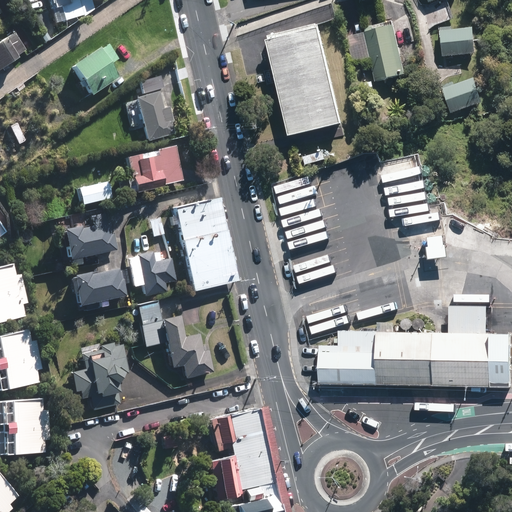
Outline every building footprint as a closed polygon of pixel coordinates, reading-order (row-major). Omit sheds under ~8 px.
[(53,0),(58,16),(91,7),(89,0),(53,0)] [(396,26),(367,33),(379,82),(408,75),(396,26)] [(478,30),(444,32),(445,56),(479,54),(478,30)] [(329,33),(273,45),(294,142),(349,130),(329,33)] [(5,39),(0,41),(0,68),(17,59),(5,39)] [(101,50),(72,68),(84,87),(113,68),(101,50)] [(160,78),(139,82),(142,93),(162,88),(160,78)] [(478,80),(443,90),(449,114),(485,103),(478,80)] [(59,100),(66,110),(75,104),(68,94),(59,100)] [(159,94),(135,100),(146,140),(169,134),(159,94)] [(76,107),(82,116),(96,106),(89,96),(76,106),(76,107)] [(82,116),(76,107),(68,113),(65,115),(71,124),(82,116)] [(64,114),(63,112),(46,124),(54,136),(71,124),(65,115),(64,114)] [(0,169),(10,162),(0,148),(0,169)] [(175,150),(128,159),(134,191),(182,181),(175,150)] [(107,184),(77,190),(81,208),(111,201),(107,184)] [(219,197),(209,199),(228,283),(238,281),(219,197)] [(209,199),(173,207),(192,292),(228,283),(209,199)] [(161,216),(148,219),(152,237),(165,234),(161,216)] [(110,221),(63,231),(70,259),(116,249),(110,221)] [(442,235),(427,237),(428,247),(425,247),(427,260),(438,258),(446,257),(444,244),(443,244),(442,235)] [(151,255),(138,257),(145,294),(165,290),(163,281),(173,279),(170,260),(153,263),(151,255)] [(12,266),(0,268),(0,322),(22,318),(12,266)] [(116,268),(75,277),(81,305),(122,296),(116,268)] [(154,300),(137,304),(146,345),(163,342),(154,300)] [(338,346),(318,345),(318,384),(510,388),(510,369),(511,334),(486,334),(486,306),(448,306),(448,333),(435,333),(393,332),(393,322),(377,322),(377,328),(359,328),(359,331),(344,331),(338,330),(338,341),(338,346)] [(178,315),(160,319),(171,365),(184,362),(187,379),(213,373),(208,350),(203,352),(199,335),(183,338),(178,315)] [(402,315),(402,329),(429,330),(429,315),(402,315)] [(25,331),(0,336),(0,390),(36,383),(25,331)] [(120,342),(80,351),(85,369),(73,371),(79,396),(90,393),(93,410),(118,404),(111,373),(126,370),(120,342)] [(38,397),(0,400),(0,453),(42,451),(38,397)] [(265,422),(261,405),(209,417),(216,445),(218,445),(220,453),(209,456),(219,500),(221,511),(286,511),(283,496),(277,472),(271,446),(265,422)] [(159,464),(165,478),(179,472),(174,458),(159,464)] [(0,504),(13,493),(0,478),(0,504)]
